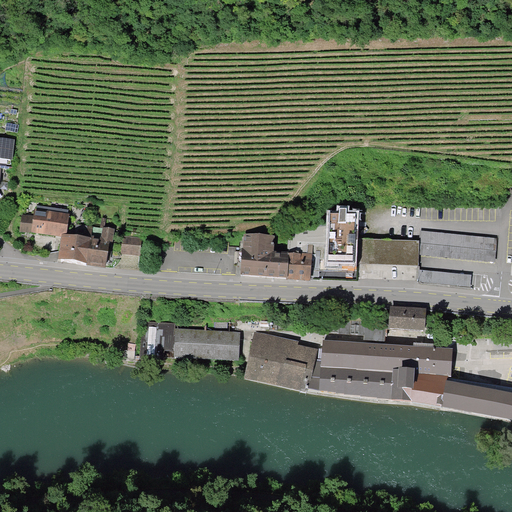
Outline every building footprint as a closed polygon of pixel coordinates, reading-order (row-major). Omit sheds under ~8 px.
[(15,142),(0,140),(0,163),(10,165),(11,161),(13,161),(15,142)] [(20,232),(62,238),(62,235),(67,235),(70,214),(35,209),(34,217),(22,216),(20,232)] [(293,226),(291,255),(275,254),(276,236),(243,235),(242,250),(241,254),(240,254),(239,265),(241,265),(240,277),(286,280),(311,282),(312,271),(316,271),(353,273),(356,217),(346,216),(347,211),(339,211),(339,216),(329,216),(329,228),(293,226)] [(101,241),(91,239),(87,265),(87,267),(107,270),(108,260),(111,261),(112,252),(109,251),(111,243),(113,243),(115,230),(103,228),(101,241)] [(498,239),(418,232),(418,243),(417,256),(496,262),(498,239)] [(62,235),(62,238),(58,260),(87,265),(91,239),(67,235),(62,235)] [(141,238),(123,237),(122,255),(140,256),(141,238)] [(357,240),(356,264),(417,267),(417,256),(418,243),(357,240)] [(471,287),(471,276),(418,272),(417,283),(471,287)] [(426,309),(390,307),(389,331),(425,333),(426,309)] [(171,358),(173,331),(174,324),(147,322),(144,356),(171,358)] [(173,331),(171,358),(237,363),(238,335),(173,331)] [(411,405),(440,410),(447,379),(447,376),(451,376),(453,350),(323,342),(322,364),(315,362),(319,350),(299,345),(299,342),(257,335),(245,375),(307,395),(307,394),(377,403),(411,405)] [(133,352),(123,352),(122,361),(132,361),(133,352)] [(511,388),(447,379),(440,410),(511,422),(511,388)]
